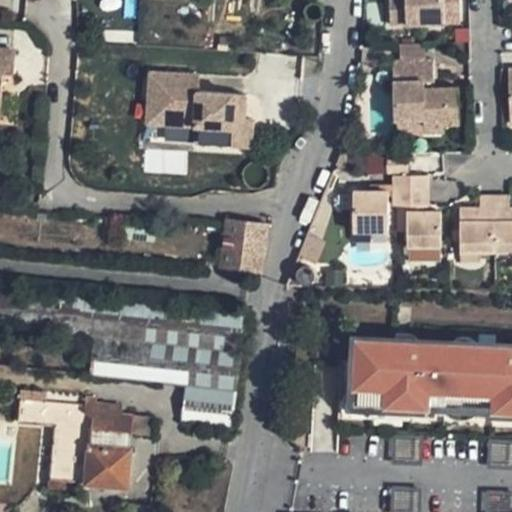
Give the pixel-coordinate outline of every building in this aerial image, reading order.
[(392,0),(393,27),(463,24),(462,0),(416,0),(409,0),(408,0),(392,0)] [(0,114),(1,114),(3,75),(14,75),(16,51),(0,50),(0,114)] [(436,83),(436,62),(395,63),(397,124),(400,124),(428,124),(428,128),(448,127),(463,127),(462,91),(437,91),(426,91),(426,83),(436,83)] [(235,118),(236,103),(246,104),(246,95),(191,92),(192,74),(151,72),(149,97),(167,98),(165,125),(196,126),(194,145),(252,148),(254,119),(235,118)] [(426,91),(437,91),(436,83),(426,83),(426,91)] [(165,125),(167,98),(149,97),(148,124),(165,125)] [(245,119),(246,104),(236,103),(235,118),(245,119)] [(426,136),(448,136),(448,127),(428,128),(428,124),(400,124),(400,137),(426,136)] [(399,204),(433,203),(432,176),(395,176),(396,183),(396,189),(396,204),(399,204)] [(373,190),(356,190),(356,232),(374,231),(391,231),(391,189),(373,190)] [(511,249),(511,196),(497,196),(480,196),(480,207),(462,208),(463,250),(479,250),(498,249),(511,249)] [(400,229),(411,229),(411,212),(433,212),(433,203),(399,204),(400,229)] [(412,245),(444,245),(444,212),(433,212),(411,212),(411,229),(412,245)] [(270,224),(227,219),(221,265),(263,270),(270,224)] [(356,240),(374,239),(374,231),(356,232),(356,240)] [(412,260),(444,260),(444,245),(412,245),(412,260)] [(462,259),(479,259),(479,250),(463,250),(462,259)] [(0,366),(186,386),(238,392),(249,318),(0,290),(0,366)] [(511,345),(356,338),(353,405),(511,412),(511,345)] [(238,392),(186,386),(182,423),(233,429),(238,392)] [(97,398),(86,397),(85,404),(87,404),(93,417),(120,420),(122,406),(97,403),(97,398)] [(93,417),(87,404),(85,404),(21,398),(18,424),(55,426),(50,480),(71,482),(70,490),(80,491),(80,483),(127,487),(132,434),(150,436),(152,420),(132,418),(132,422),(93,417)] [(50,480),(49,488),(70,490),(71,482),(50,480)]
